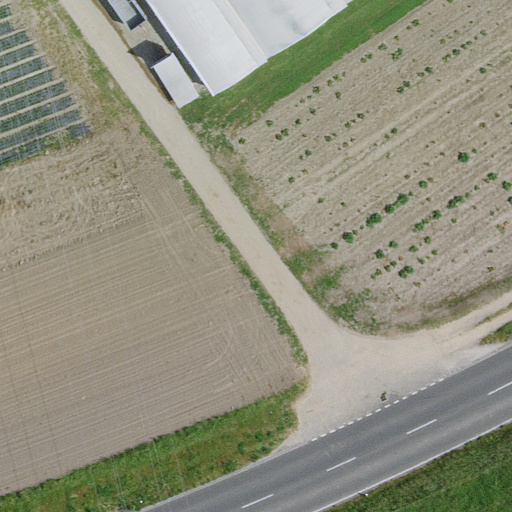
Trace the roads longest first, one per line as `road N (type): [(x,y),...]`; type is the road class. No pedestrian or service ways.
road 1 (track): [(389,441),(76,0)]
road 2 (primary): [(230,511),(511,381)]
road 3 (track): [(351,386),(511,307)]
